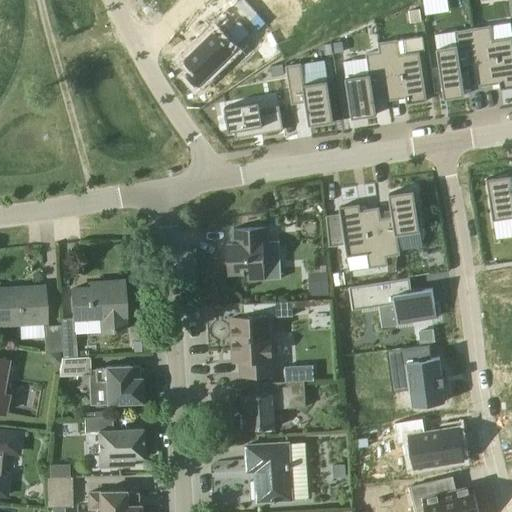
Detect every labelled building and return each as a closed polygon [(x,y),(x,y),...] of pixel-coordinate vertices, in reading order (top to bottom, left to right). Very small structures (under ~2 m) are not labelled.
[(434,9),(432,0),(424,0),(423,0),(425,10),(434,9)] [(420,9),(409,11),(411,22),(421,21),(420,9)] [(220,24),(187,53),(194,62),(189,67),(199,79),(238,44),(237,44),(255,28),(244,16),(226,31),(220,24)] [(491,25),(473,28),(482,86),(500,83),(501,89),(511,87),(511,36),(493,40),(491,25)] [(457,45),(437,48),(445,98),(465,95),(464,89),(482,86),(473,28),(455,31),(457,45)] [(397,40),(378,43),(380,51),(386,89),(387,101),(406,98),(407,104),(427,101),(420,51),(400,54),(397,40)] [(342,42),(333,43),(334,53),(344,52),(342,42)] [(331,43),(323,44),(325,54),(333,54),(331,43)] [(369,74),(346,77),(353,118),(377,114),(374,91),(386,89),(380,51),(366,53),(367,58),(369,74)] [(302,63),(286,66),(292,104),(306,102),(310,125),(334,121),(328,80),(305,83),(302,64),(302,63)] [(282,64),(271,66),(273,76),(284,74),(282,64)] [(235,131),(236,138),(284,130),(280,110),(262,113),(259,101),(225,107),(229,132),(235,131)] [(511,174),(487,178),(494,219),(511,216),(511,174)] [(393,216),(381,218),(387,256),(400,254),(397,234),(421,230),(414,189),(390,193),(393,216)] [(341,213),(327,215),(330,246),(345,244),(347,257),(367,254),(369,268),(388,265),(387,256),(381,218),(380,207),(361,210),(360,204),(340,207),(341,213)] [(268,227),(234,229),(235,244),(228,244),(229,274),(248,273),(248,280),(265,279),(265,272),(264,243),(269,243),(268,227)] [(328,272),(314,272),(315,295),(329,294),(328,272)] [(410,278),(350,287),(353,309),(379,305),(396,303),(399,323),(405,323),(437,318),(432,289),(412,292),(410,278)] [(89,283),(89,288),(70,290),(72,318),(59,319),(59,325),(60,347),(74,346),(73,329),(100,328),(100,330),(123,329),(122,315),(123,314),(122,296),(121,281),(89,283)] [(0,288),(0,325),(46,323),(44,286),(0,288)] [(272,316),(232,318),(234,362),(242,361),(243,376),(275,374),(272,316)] [(60,347),(59,325),(43,326),(45,352),(61,351),(60,347)] [(421,343),(435,341),(433,329),(419,331),(421,343)] [(148,340),(133,341),(134,351),(149,351),(148,340)] [(61,351),(48,352),(48,359),(54,365),(60,364),(61,358),(61,351)] [(90,357),(62,358),(59,377),(91,375),(90,357)] [(439,358),(404,362),(407,388),(412,388),(414,405),(444,401),(439,358)] [(8,361),(0,359),(0,411),(5,413),(8,394),(2,393),(8,361)] [(106,368),(95,368),(96,382),(106,382),(108,403),(125,403),(129,405),(132,402),(142,402),(141,378),(140,378),(140,366),(130,367),(130,366),(106,367),(106,368)] [(285,382),(300,381),(299,366),(284,367),(285,382)] [(300,381),(285,382),(274,382),(275,393),(246,394),(247,412),(243,412),(244,430),(275,428),(274,408),(290,408),(308,407),(306,381),(300,381)] [(143,429),(113,430),(113,416),(84,417),(85,431),(98,431),(99,467),(133,466),(133,458),(144,458),(143,429)] [(464,459),(458,427),(425,433),(422,421),(395,426),(398,442),(410,440),(414,468),(464,459)] [(0,493),(5,494),(7,475),(1,474),(3,451),(17,453),(19,433),(0,430),(0,493)] [(245,472),(253,471),(255,501),(289,500),(286,442),(244,445),(245,472)] [(48,476),(68,476),(69,464),(48,463),(48,476)] [(346,464),(332,465),(333,478),(346,477),(346,464)] [(45,508),(73,507),(72,477),(44,477),(45,508)] [(448,479),(448,478),(411,487),(416,511),(420,511),(427,510),(427,511),(479,511),(473,486),(456,490),(455,487),(450,489),(448,479)] [(136,511),(136,492),(122,492),(122,491),(96,492),(96,493),(86,494),(86,508),(97,508),(97,511),(136,511)]
